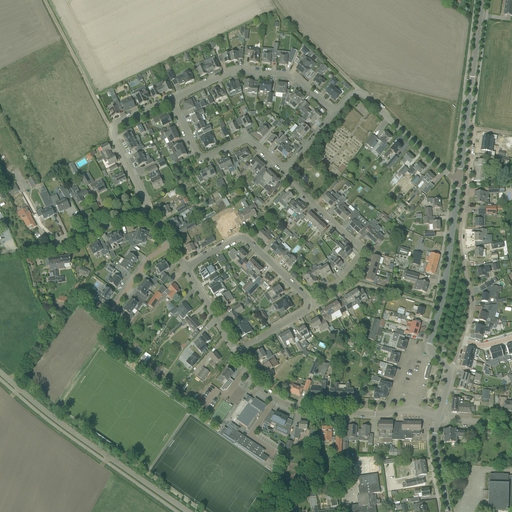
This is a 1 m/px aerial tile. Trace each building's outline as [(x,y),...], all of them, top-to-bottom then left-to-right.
[(238,30),(241,38),(244,38),(245,31),(246,27),(238,30)] [(263,61),(262,63),(264,64),(270,64),(270,61),(273,61),(273,59),(276,59),(277,57),(277,54),(277,52),(277,49),(278,44),(274,44),(273,49),(273,50),(273,52),(270,52),(269,52),(268,52),(268,53),(263,53),(263,55),(263,56),(263,61)] [(250,57),(249,62),(253,63),(254,63),(256,63),(257,63),(258,63),(258,58),(259,52),(253,51),(253,48),(246,48),(246,51),(246,56),(250,57)] [(229,53),(231,63),(237,61),(237,60),(238,60),(238,59),(239,59),(240,56),(243,56),(243,51),(243,49),(240,49),(240,52),(229,53)] [(280,60),(279,65),(287,66),(287,63),(288,63),(291,65),(293,60),(296,54),(297,52),(292,49),(291,52),(290,53),(289,55),(288,55),(280,55),(280,57),(280,60)] [(225,64),(231,63),(229,53),(220,55),(221,57),(218,58),(220,63),(223,62),(225,62),(225,64)] [(296,69),(299,72),(300,72),(301,73),(304,76),(308,72),(310,69),(308,68),(311,65),(305,60),(307,58),(303,55),(302,56),(299,60),(301,63),(296,69)] [(211,58),(205,61),(209,71),(211,71),(213,70),(213,71),(219,68),(217,64),(216,60),(212,62),(211,58)] [(209,71),(205,61),(199,64),(200,68),(197,69),(200,77),(207,74),(206,73),(209,71)] [(327,69),(323,65),(317,72),(321,76),(327,69)] [(176,79),(172,72),(171,69),(166,71),(168,74),(171,81),(176,79)] [(189,82),(190,82),(192,81),(193,81),(193,80),(191,76),(192,76),(191,72),(176,78),(177,80),(179,85),(185,82),(186,84),(187,83),(189,82)] [(313,82),(315,84),(317,85),(316,86),(320,89),(325,83),(322,80),(322,79),(318,75),(313,82)] [(327,85),(330,88),(326,93),(331,98),(335,102),(341,94),(333,87),(334,86),(337,83),(332,79),(327,85)] [(163,81),(157,84),(161,91),(162,93),(165,92),(165,93),(172,90),(168,83),(164,84),(163,81)] [(245,81),(244,89),(248,90),(248,93),(257,94),(258,87),(257,87),(257,88),(254,88),(254,87),(253,86),(252,86),(253,81),(245,81)] [(235,87),(233,82),(226,85),(228,90),(227,90),(229,94),(235,92),(236,95),(241,92),(239,85),(235,87)] [(260,87),(259,91),(263,91),(263,92),(271,92),(271,88),(272,83),(265,82),(264,82),(262,82),(261,82),(260,82),(260,87)] [(154,89),(150,91),(151,94),(153,99),(160,96),(159,94),(158,92),(161,91),(157,84),(152,86),(154,89)] [(286,99),(288,94),(289,91),(286,90),(287,85),(277,84),(275,94),(283,95),(282,98),(282,102),(280,105),(283,106),(284,103),(285,102),(286,99)] [(144,87),(131,93),(133,97),(135,102),(137,100),(140,105),(147,102),(147,101),(146,99),(149,98),(146,90),(144,87)] [(214,99),(215,101),(222,98),(226,95),(224,89),(219,91),(218,89),(211,92),(213,95),(212,95),(214,99)] [(292,95),(288,94),(286,99),(285,102),(289,104),(292,101),(297,105),(303,98),(295,91),(292,95)] [(119,104),(121,108),(123,107),(125,112),(135,107),(131,98),(121,102),(121,103),(119,104)] [(121,108),(119,104),(118,101),(112,104),(113,105),(112,106),(113,108),(109,110),(113,118),(120,114),(117,108),(120,107),(121,108)] [(191,101),(183,104),(187,112),(192,109),(193,112),(201,109),(202,109),(206,107),(203,101),(199,103),(199,104),(198,102),(192,105),(191,101)] [(304,101),(300,105),(303,108),(306,110),(309,107),(309,105),(304,101)] [(317,120),(317,121),(318,121),(322,117),(318,113),(321,110),(319,108),(316,111),(313,109),(310,113),(310,114),(311,115),(317,120)] [(201,109),(193,112),(195,116),(191,118),(192,121),(191,122),(193,126),(203,122),(200,117),(204,115),(202,109),(201,109)] [(302,119),(303,120),(308,125),(310,126),(312,124),(313,125),(317,121),(317,120),(311,115),(310,114),(308,112),(306,114),(302,119)] [(162,127),(171,122),(168,115),(160,119),(159,116),(152,119),(155,124),(160,122),(162,127)] [(242,117),(237,120),(240,126),(243,124),(245,128),(251,124),(247,117),(243,119),(242,117)] [(308,125),(302,119),(300,118),(298,120),(299,124),(300,125),(298,127),(306,134),(310,130),(306,127),(308,125)] [(237,127),(240,126),(237,120),(232,122),(233,124),(229,126),(231,129),(233,134),(239,130),(237,127)] [(204,134),(205,134),(211,131),(212,131),(209,125),(205,127),(203,122),(193,126),(195,130),(196,129),(198,132),(202,131),(204,134)] [(295,124),(289,130),(292,133),(298,127),(295,124)] [(263,138),(271,128),(268,125),(266,128),(263,126),(256,133),(260,136),(260,135),(263,138)] [(296,137),(297,138),(299,136),(302,139),(306,134),(297,127),(297,128),(294,131),(292,133),(296,137)] [(166,138),(167,138),(177,133),(175,130),(174,128),(173,128),(166,132),(165,129),(159,131),(162,136),(164,135),(166,138)] [(203,144),(205,148),(208,147),(208,148),(211,147),(211,146),(213,145),(211,140),(214,139),(213,136),(212,133),(211,131),(205,134),(206,136),(200,139),(201,142),(202,145),(203,144)] [(131,132),(123,136),(125,141),(134,137),(131,132)] [(179,139),(177,133),(167,138),(169,143),(167,144),(168,147),(173,145),(172,142),(179,139)] [(280,142),(284,137),(280,133),(276,138),(272,135),(266,141),(272,146),(274,143),(277,145),(280,142)] [(382,144),(379,147),(384,151),(387,148),(388,146),(386,144),(387,143),(391,138),(386,133),(379,141),(382,144)] [(370,148),(377,139),(372,135),(365,144),(370,148)] [(482,143),(482,145),(493,146),(494,140),(496,140),(497,136),(490,135),(490,139),(483,138),(482,143)] [(134,137),(125,141),(128,146),(136,142),(138,141),(137,140),(136,140),(134,137)] [(280,146),(276,150),(281,154),(288,146),(291,143),(287,140),(288,140),(287,139),(284,137),(280,142),(282,144),(280,146)] [(136,142),(128,146),(130,151),(139,147),(136,142)] [(173,145),(168,147),(169,151),(171,150),(173,155),(184,150),(182,144),(178,146),(176,143),(173,145)] [(400,146),(397,143),(390,150),(390,149),(383,156),(386,159),(392,152),(396,155),(402,149),(400,147),(400,146)] [(100,152),(100,153),(102,158),(109,154),(108,152),(110,151),(111,150),(108,144),(103,146),(100,148),(102,152),(100,152)] [(481,147),(481,151),(488,152),(487,156),(494,157),(495,153),(492,152),(493,146),(482,145),(481,147)] [(289,147),(288,146),(281,154),(286,158),(293,150),(289,147)] [(231,158),(232,160),(235,164),(239,162),(238,161),(242,159),(242,160),(250,156),(248,152),(246,149),(242,152),(240,152),(234,154),(235,156),(231,158)] [(184,150),(173,155),(176,160),(174,161),(175,164),(182,160),(181,158),(187,155),(184,150)] [(133,157),(136,162),(145,157),(143,152),(133,157)] [(109,154),(102,158),(103,159),(105,163),(107,162),(109,166),(117,162),(114,156),(111,157),(109,154)] [(407,161),(409,164),(414,159),(408,154),(401,161),(404,164),(407,161)] [(145,157),(136,162),(138,167),(145,163),(147,166),(154,162),(152,159),(150,160),(148,155),(145,157)] [(395,156),(386,166),(389,169),(398,159),(395,156)] [(235,166),(235,164),(232,160),(230,161),(228,158),(223,161),(228,171),(229,174),(235,171),(238,170),(237,169),(235,166)] [(252,172),(260,162),(256,158),(250,165),(253,167),(250,170),(252,172)] [(509,166),(510,159),(500,158),(499,165),(509,166)] [(488,162),(484,162),(483,161),(481,160),(480,161),(479,161),(474,161),(474,166),(473,179),(474,179),(473,181),(477,182),(477,185),(480,185),(480,182),(484,183),(486,169),(489,169),(491,169),(492,163),(490,163),(488,162)] [(228,171),(223,161),(217,164),(220,168),(221,171),(224,169),(225,172),(228,171)] [(265,167),(260,162),(252,172),(254,173),(257,171),(259,173),(265,167)] [(78,173),(73,163),(68,166),(73,175),(78,173)] [(412,166),(407,171),(410,174),(412,172),(414,175),(417,172),(420,175),(425,169),(424,169),(425,168),(423,166),(422,167),(419,164),(414,169),(412,166)] [(151,168),(147,170),(153,182),(151,183),(154,189),(159,187),(162,185),(163,185),(164,184),(164,183),(164,182),(164,181),(163,181),(163,180),(162,180),(161,181),(160,181),(159,178),(159,177),(155,171),(157,170),(155,166),(151,168)] [(408,170),(404,166),(393,178),(394,179),(392,181),(396,185),(403,176),(408,170)] [(204,170),(200,173),(201,175),(197,177),(200,183),(204,181),(204,180),(212,176),(212,177),(215,175),(213,171),(211,167),(207,169),(205,171),(204,170)] [(261,177),(261,176),(261,177),(254,184),(257,186),(261,181),(264,184),(266,185),(274,176),(269,172),(265,175),(263,178),(261,176),(261,177)] [(123,173),(118,175),(114,177),(118,185),(126,181),(123,173)] [(434,178),(434,177),(433,176),(432,176),(429,173),(426,177),(425,178),(423,176),(420,179),(414,186),(417,188),(422,182),(427,186),(430,183),(434,178)] [(82,180),(85,184),(87,187),(92,184),(86,174),(81,177),(82,180)] [(258,175),(252,182),(254,184),(261,177),(258,175)] [(34,176),(27,180),(32,188),(38,185),(34,176)] [(274,176),(266,185),(271,190),(267,195),(269,197),(275,190),(274,189),(275,188),(274,187),(279,181),(274,176)] [(414,186),(420,179),(416,176),(410,182),(414,186)] [(106,190),(101,180),(90,186),(91,188),(93,191),(96,190),(98,194),(103,191),(103,192),(106,190)] [(15,184),(10,187),(8,185),(4,187),(9,197),(19,191),(15,184)] [(71,188),(66,190),(69,195),(73,193),(74,196),(76,199),(78,204),(83,201),(82,197),(88,194),(86,190),(85,190),(80,192),(77,187),(72,189),(71,188)] [(331,191),(333,189),(330,187),(326,191),(328,193),(322,200),(326,204),(335,195),(331,191)] [(54,207),(55,207),(57,206),(58,208),(60,212),(64,210),(65,211),(70,208),(68,204),(67,202),(71,200),(70,198),(69,195),(66,190),(61,193),(64,199),(60,201),(56,194),(50,198),(54,207)] [(35,212),(36,214),(38,218),(43,216),(44,219),(54,215),(53,212),(56,211),(54,207),(50,198),(47,192),(39,194),(47,210),(43,211),(42,208),(35,212)] [(279,197),(276,200),(279,204),(281,205),(284,202),(286,204),(290,201),(293,197),(288,192),(282,199),(279,196),(279,197)] [(488,192),(485,192),(474,192),(474,196),(476,196),(476,203),(488,203),(488,192)] [(335,195),(326,204),(331,208),(334,204),(338,200),(340,202),(344,198),(342,196),(341,197),(336,193),(335,195)] [(215,204),(210,197),(205,199),(209,207),(215,204)] [(226,208),(230,205),(225,197),(221,199),(226,208)] [(338,209),(335,213),(340,218),(348,208),(344,204),(343,204),(347,200),(344,198),(340,202),(337,206),(339,208),(338,209)] [(433,198),(427,199),(427,203),(430,203),(430,205),(432,205),(433,209),(440,208),(440,200),(433,200),(433,198)] [(259,209),(264,203),(259,199),(258,200),(255,203),(259,209)] [(289,206),(284,210),(287,212),(291,216),(294,214),(302,205),(297,201),(294,205),(292,206),(290,204),(289,206)] [(167,206),(166,207),(162,209),(165,216),(171,214),(169,209),(173,207),(172,204),(167,207),(167,206)] [(248,208),(246,209),(251,218),(253,217),(254,218),(257,216),(256,215),(255,213),(258,211),(255,206),(254,204),(251,206),(248,208)] [(178,214),(186,209),(184,205),(176,210),(178,214)] [(306,209),(302,205),(294,214),(297,216),(295,219),(296,220),(294,222),(296,225),(300,220),(298,218),(301,215),(306,209)] [(489,215),(495,215),(496,215),(496,210),(502,210),(502,207),(493,206),(493,207),(486,207),(486,211),(478,210),(478,211),(478,215),(478,220),(475,220),(475,228),(482,228),(483,219),(485,220),(485,216),(489,216),(489,215)] [(186,209),(179,213),(181,217),(193,210),(192,207),(186,210),(186,209)] [(26,208),(19,212),(27,228),(32,226),(33,228),(36,227),(26,208)] [(351,214),(353,216),(357,212),(355,210),(353,212),(348,208),(340,218),(344,222),(348,218),(351,214)] [(251,218),(246,209),(237,214),(241,221),(244,219),(245,222),(251,218)] [(231,217),(226,220),(231,229),(237,226),(234,220),(237,218),(233,211),(230,214),(231,217)] [(353,230),(361,222),(356,218),(359,215),(357,212),(353,216),(352,217),(355,219),(349,226),(353,230)] [(214,215),(213,213),(204,218),(203,217),(198,220),(200,223),(214,215)] [(308,223),(314,217),(310,213),(304,219),(308,223)] [(176,219),(170,222),(174,230),(184,225),(180,217),(176,219)] [(314,217),(308,223),(312,227),(318,221),(314,217)] [(425,218),(423,218),(424,225),(429,224),(429,225),(429,230),(433,230),(433,231),(435,231),(440,231),(439,222),(434,222),(434,221),(430,221),(429,218),(429,217),(425,218)] [(220,219),(214,223),(218,229),(221,227),(225,233),(231,229),(226,220),(222,222),(220,219)] [(361,222),(353,230),(358,235),(361,231),(364,228),(366,230),(370,225),(371,226),(375,221),(374,220),(372,222),(371,221),(369,223),(368,223),(365,227),(361,222)] [(312,227),(316,230),(322,224),(318,221),(312,227)] [(366,230),(364,232),(367,235),(366,236),(366,237),(365,237),(368,239),(370,240),(378,232),(381,229),(377,226),(376,227),(375,226),(377,223),(375,221),(371,226),(370,225),(366,230)] [(193,222),(182,228),(184,233),(196,227),(193,222)] [(322,224),(316,230),(320,234),(323,232),(326,228),(322,224)] [(257,236),(262,241),(269,233),(272,230),(270,228),(265,234),(262,231),(257,236)] [(134,233),(130,234),(133,244),(135,243),(135,244),(137,243),(137,245),(141,244),(141,243),(142,239),(145,240),(148,233),(139,230),(139,231),(136,232),(135,232),(136,234),(134,234),(134,233)] [(475,234),(474,242),(475,242),(475,246),(489,244),(489,238),(487,238),(487,231),(486,230),(483,230),(478,230),(480,230),(480,235),(475,234)] [(119,232),(113,235),(114,238),(116,243),(118,245),(122,243),(123,243),(128,242),(126,235),(122,236),(121,236),(119,232)] [(387,238),(389,240),(391,238),(386,233),(384,236),(380,233),(380,234),(378,232),(370,240),(375,245),(378,241),(381,244),(387,238)] [(267,245),(272,240),(274,238),(271,235),(269,233),(262,241),(267,245)] [(114,238),(113,235),(112,235),(112,234),(109,236),(109,237),(107,238),(109,243),(105,245),(109,252),(114,249),(113,247),(114,247),(113,244),(114,244),(116,243),(114,238)] [(206,242),(205,243),(200,246),(202,249),(215,241),(212,236),(204,240),(206,242)] [(270,249),(275,253),(282,245),(281,244),(282,243),(279,241),(282,238),(279,236),(274,241),(276,243),(275,244),(275,243),(274,245),(270,249)] [(504,248),(502,242),(492,244),(490,244),(492,250),(504,248)] [(93,246),(89,247),(93,256),(100,252),(103,256),(109,253),(105,247),(101,249),(98,243),(94,245),(93,246)] [(197,246),(196,243),(190,245),(186,247),(189,254),(195,251),(194,248),(197,246)] [(282,245),(275,253),(280,258),(282,256),(284,257),(288,253),(289,252),(284,248),(284,247),(282,245)] [(338,247),(342,250),(348,256),(351,253),(350,252),(351,250),(346,246),(344,248),(340,245),(338,247)] [(408,256),(409,250),(401,247),(399,254),(408,256)] [(134,262),(135,263),(137,260),(136,260),(137,259),(131,255),(132,254),(133,255),(136,252),(131,248),(128,251),(129,252),(127,255),(128,256),(125,261),(132,266),(134,262)] [(333,255),(334,255),(334,256),(336,258),(337,258),(339,260),(341,259),(343,260),(344,258),(345,259),(348,256),(342,250),(339,248),(335,253),(333,251),(332,253),(333,255)] [(475,249),(475,257),(476,257),(476,259),(481,259),(481,257),(486,257),(486,253),(489,253),(489,249),(485,248),(484,250),(482,250),(475,249)] [(241,268),(246,263),(246,262),(244,259),(247,256),(241,250),(237,255),(236,254),(237,253),(233,249),(228,252),(230,254),(228,255),(228,256),(231,254),(235,257),(239,261),(236,264),(241,268)] [(413,251),(412,257),(420,259),(422,253),(416,252),(413,251)] [(303,258),(301,255),(296,261),(290,256),(288,253),(284,257),(283,258),(286,262),(285,263),(290,267),(291,266),(293,268),(303,258)] [(425,261),(437,265),(440,256),(431,253),(430,257),(426,257),(425,261)] [(219,263),(222,261),(223,263),(226,261),(222,255),(216,258),(219,263)] [(55,258),(57,270),(64,269),(63,265),(71,264),(69,256),(55,258)] [(373,256),(372,262),(378,264),(380,258),(373,256)] [(54,270),(57,270),(55,258),(45,259),(46,267),(49,266),(50,271),(54,270)] [(330,261),(329,263),(329,264),(333,270),(336,267),(337,268),(339,266),(340,267),(343,264),(339,260),(337,258),(336,258),(334,261),(332,263),(331,262),(330,261)] [(122,273),(124,270),(128,273),(128,272),(129,273),(131,270),(130,270),(132,266),(125,261),(124,261),(121,265),(119,263),(115,268),(122,273)] [(246,263),(241,268),(243,269),(246,272),(248,269),(251,272),(257,265),(252,261),(248,265),(246,263)] [(434,275),(437,265),(425,261),(428,262),(425,273),(434,275)] [(163,272),(169,269),(167,266),(168,265),(166,262),(165,263),(164,262),(161,264),(159,265),(156,268),(158,271),(156,271),(159,275),(160,274),(160,275),(162,278),(160,281),(163,283),(168,277),(165,274),(165,275),(163,272)] [(370,268),(377,270),(378,264),(372,262),(370,268)] [(482,269),(477,270),(479,278),(481,277),(482,280),(487,279),(488,278),(487,273),(490,273),(489,271),(489,270),(492,269),(493,270),(493,272),(499,271),(498,264),(492,265),(492,264),(484,265),(484,269),(482,269)] [(204,280),(205,282),(206,281),(209,279),(210,282),(218,277),(215,273),(216,272),(212,266),(211,266),(208,268),(206,265),(203,267),(204,267),(201,269),(202,271),(200,273),(204,280)] [(262,270),(257,265),(251,272),(254,275),(251,277),(256,282),(260,277),(258,274),(262,270)] [(119,285),(122,281),(117,277),(120,274),(109,266),(107,269),(106,270),(113,275),(111,277),(110,277),(108,281),(110,283),(109,283),(116,289),(117,288),(118,288),(120,285),(119,285)] [(314,270),(317,276),(320,274),(323,278),(326,276),(331,273),(327,266),(322,269),(320,266),(314,270)] [(81,267),(78,273),(82,275),(86,277),(89,270),(84,268),(81,267)] [(375,276),(377,270),(370,268),(368,274),(375,276)] [(317,276),(314,270),(311,271),(311,273),(304,277),(306,280),(305,280),(309,286),(316,282),(315,282),(313,278),(317,276)] [(407,271),(404,280),(415,283),(419,284),(417,291),(425,293),(428,283),(420,281),(417,280),(419,275),(407,271)] [(216,285),(210,288),(213,294),(215,292),(216,293),(218,293),(219,295),(226,290),(222,283),(228,279),(224,274),(220,277),(218,279),(213,281),(214,282),(216,285)] [(373,282),(375,276),(368,274),(366,280),(373,282)] [(263,278),(259,283),(262,286),(262,285),(266,288),(268,286),(270,284),(273,281),(269,277),(270,276),(268,275),(267,275),(263,278)] [(149,283),(145,280),(141,286),(148,291),(150,288),(152,289),(153,287),(154,288),(157,284),(152,280),(149,283)] [(492,281),(485,285),(487,289),(491,286),(494,284),(492,281)] [(246,292),(249,289),(252,285),(249,282),(245,285),(243,288),(242,289),(245,294),(246,292)] [(178,288),(174,284),(169,290),(168,289),(164,293),(167,296),(171,300),(174,296),(180,291),(177,289),(178,288)] [(249,289),(246,292),(250,296),(257,289),(252,285),(249,289)] [(145,295),(148,291),(141,286),(140,286),(138,289),(139,289),(137,291),(141,294),(138,298),(144,302),(147,298),(146,297),(147,295),(145,295)] [(281,298),(279,295),(283,292),(279,286),(275,289),(272,290),(267,293),(271,300),(270,300),(272,304),(275,302),(276,301),(281,298)] [(482,294),(481,302),(487,302),(488,299),(494,300),(494,293),(496,293),(497,287),(496,287),(491,286),(487,289),(486,294),(482,294)] [(101,295),(97,292),(94,296),(101,301),(104,297),(108,300),(113,293),(106,288),(101,295)] [(350,294),(355,301),(358,299),(360,303),(365,300),(367,299),(363,292),(364,293),(360,295),(357,290),(350,294)] [(224,309),(228,307),(229,306),(230,305),(230,304),(229,303),(234,300),(229,291),(219,297),(222,296),(223,299),(219,301),(224,309)] [(153,309),(162,295),(157,292),(147,305),(153,309)] [(346,302),(343,304),(347,311),(352,307),(354,307),(357,305),(355,301),(350,294),(343,298),(346,302)] [(59,296),(59,299),(58,303),(68,304),(69,300),(68,300),(68,298),(59,296)] [(131,299),(128,304),(134,309),(137,306),(139,308),(140,306),(141,307),(143,304),(146,306),(147,305),(144,302),(138,298),(135,302),(131,299)] [(283,299),(272,306),(276,311),(283,307),(283,308),(285,311),(292,307),(287,299),(284,301),(283,299)] [(336,302),(330,306),(334,314),(339,311),(341,314),(347,311),(343,304),(339,306),(336,302)] [(184,303),(178,308),(178,309),(182,313),(179,316),(183,320),(186,317),(185,316),(187,314),(191,311),(187,306),(185,303),(184,303)] [(134,309),(128,304),(127,306),(126,305),(124,308),(125,308),(123,311),(127,314),(124,317),(130,321),(133,317),(132,315),(133,313),(132,313),(134,309)] [(479,316),(478,319),(479,320),(485,322),(485,324),(490,324),(497,324),(498,320),(494,319),(496,314),(497,310),(498,307),(499,304),(492,305),(489,315),(487,315),(488,315),(486,314),(481,313),(480,316),(479,316)] [(232,324),(240,319),(237,315),(244,311),(240,305),(233,309),(234,312),(228,316),(232,324)] [(322,317),(324,320),(326,323),(332,320),(329,317),(334,314),(330,306),(323,310),(326,316),(323,318),(322,317)] [(414,307),(413,309),(412,311),(417,312),(416,315),(417,316),(422,317),(424,310),(414,307)] [(264,321),(266,319),(268,318),(263,311),(259,313),(264,321)] [(187,323),(194,331),(200,326),(198,323),(197,323),(193,318),(194,318),(193,318),(190,321),(187,318),(188,317),(171,331),(173,333),(182,326),(183,327),(187,323)] [(248,318),(244,321),(240,323),(241,326),(236,329),(242,337),(252,331),(248,323),(250,321),(248,318)] [(326,323),(324,320),(319,323),(317,319),(309,323),(313,330),(318,327),(321,331),(328,327),(326,323)] [(377,333),(378,329),(381,321),(374,319),(371,331),(377,333)] [(411,328),(418,331),(420,325),(408,321),(408,324),(412,326),(411,328)] [(485,324),(484,328),(476,326),(474,335),(483,336),(484,331),(489,332),(490,330),(491,330),(492,328),(496,328),(497,324),(490,324),(485,324)] [(299,335),(296,337),(299,342),(304,351),(305,350),(307,349),(309,345),(307,344),(305,340),(306,339),(307,340),(310,338),(310,337),(308,334),(306,331),(304,327),(296,331),(299,335)] [(289,331),(284,334),(288,341),(291,340),(294,344),(296,342),(291,335),(289,331)] [(377,333),(371,331),(368,339),(375,341),(377,333)] [(285,343),(288,341),(284,334),(279,337),(281,341),(285,349),(287,347),(285,343)] [(404,351),(407,342),(401,340),(402,336),(393,334),(392,335),(391,341),(395,342),(395,344),(396,344),(395,348),(396,349),(404,351)] [(210,341),(204,335),(199,340),(201,343),(196,348),(201,353),(207,348),(204,346),(210,341)] [(181,348),(183,350),(190,343),(188,340),(184,344),(181,348)] [(304,351),(299,342),(296,344),(301,353),(304,351)] [(467,347),(464,357),(473,359),(474,355),(477,356),(478,351),(476,350),(476,349),(467,347)] [(500,348),(494,349),(497,359),(503,358),(504,361),(504,362),(507,361),(505,355),(502,356),(500,348)] [(491,359),(488,360),(489,362),(490,365),(493,364),(493,363),(498,361),(497,359),(494,349),(489,351),(491,359)] [(262,350),(255,354),(259,361),(264,358),(266,357),(267,360),(272,356),(269,351),(264,354),(262,350)] [(288,360),(291,358),(287,350),(283,352),(284,353),(288,360)] [(212,367),(217,363),(221,359),(215,353),(210,358),(212,360),(209,363),(212,367)] [(398,359),(399,356),(389,353),(387,359),(390,359),(389,363),(397,365),(398,360),(398,359)] [(190,359),(187,362),(192,367),(200,359),(194,354),(191,357),(192,358),(191,359),(190,359)] [(143,356),(140,360),(146,364),(149,360),(143,356)] [(272,357),(267,360),(268,360),(269,363),(267,364),(263,366),(263,367),(264,366),(267,371),(266,372),(267,372),(269,376),(274,373),(272,369),(277,366),(274,361),(275,360),(273,356),(272,357)] [(335,360),(334,363),(337,363),(336,364),(343,365),(344,358),(338,357),(337,360),(335,360)] [(464,359),(462,367),(470,369),(473,359),(464,357),(464,359)] [(322,360),(315,375),(323,379),(330,364),(329,364),(322,360)] [(392,380),(395,370),(390,369),(391,365),(386,364),(380,362),(379,367),(383,368),(382,371),(385,372),(384,377),(388,378),(392,380)] [(197,376),(204,381),(210,373),(203,368),(197,376)] [(290,376),(281,368),(277,372),(280,375),(273,384),(276,386),(277,386),(281,389),(288,380),(290,376)] [(224,385),(219,390),(222,393),(227,392),(233,382),(229,379),(233,374),(227,369),(221,377),(224,380),(222,383),(224,385)] [(461,381),(467,383),(472,384),(473,381),(473,379),(474,377),(467,375),(463,374),(461,381)] [(293,385),(290,393),(300,397),(302,389),(307,391),(311,382),(307,381),(305,387),(301,385),(300,388),(293,385)] [(467,383),(461,381),(459,389),(463,390),(470,392),(472,384),(467,383)] [(380,391),(387,394),(388,390),(389,391),(390,388),(391,388),(391,386),(391,385),(386,384),(380,382),(379,386),(378,386),(376,391),(380,391)] [(330,392),(329,397),(353,398),(354,393),(354,390),(353,390),(353,389),(345,388),(346,386),(339,386),(339,388),(334,388),(330,387),(330,392)] [(311,387),(310,396),(322,397),(322,390),(322,388),(321,388),(311,387)] [(374,400),(376,400),(377,400),(379,400),(379,399),(386,399),(387,394),(380,391),(376,391),(374,391),(374,400)] [(452,399),(451,408),(458,409),(458,404),(459,404),(463,404),(464,399),(460,399),(460,397),(456,397),(456,399),(452,399)] [(511,411),(511,402),(506,402),(506,398),(500,397),(499,410),(500,407),(504,408),(504,411),(511,411)] [(260,416),(266,407),(255,399),(253,402),(247,398),(245,401),(243,400),(229,420),(239,426),(240,424),(247,429),(257,414),(260,416)] [(458,409),(451,408),(451,413),(458,413),(471,414),(471,412),(475,412),(475,407),(475,405),(463,404),(459,404),(458,404),(458,409)] [(268,415),(263,422),(270,425),(271,421),(278,424),(282,415),(275,412),(275,413),(273,418),(271,418),(269,415),(268,415)] [(282,415),(278,424),(283,427),(281,433),(280,433),(288,437),(291,426),(287,425),(286,424),(285,424),(287,419),(288,418),(282,415)] [(295,428),(294,439),(299,439),(299,434),(302,434),(303,431),(306,431),(307,428),(307,423),(300,422),(299,427),(299,428),(295,428)] [(392,422),(379,422),(379,427),(378,439),(383,439),(383,443),(391,444),(391,440),(392,423),(392,422)] [(391,440),(392,440),(399,440),(404,441),(404,439),(411,440),(411,434),(420,434),(420,431),(420,423),(402,422),(402,423),(392,423),(391,440)] [(230,425),(224,434),(227,437),(260,459),(260,458),(265,462),(268,458),(265,456),(263,454),(265,451),(260,447),(239,433),(238,432),(239,430),(240,429),(231,423),(230,425)] [(347,427),(347,431),(348,431),(347,438),(352,438),(356,438),(356,426),(352,426),(352,425),(349,425),(349,426),(348,426),(348,427),(347,427)] [(319,437),(319,441),(321,441),(322,441),(322,442),(322,443),(323,444),(324,444),(325,445),(326,445),(327,445),(328,445),(328,444),(329,444),(329,443),(330,442),(330,441),(331,441),(336,442),(336,438),(331,438),(331,437),(331,433),(332,428),(322,427),(322,432),(321,437),(319,437)] [(358,430),(357,438),(358,438),(357,441),(363,441),(364,438),(368,438),(369,427),(362,427),(362,430),(358,430)] [(455,430),(443,430),(444,444),(449,443),(456,443),(456,437),(465,438),(465,432),(455,431),(455,430)] [(111,444),(96,433),(94,436),(110,447),(111,444)] [(417,470),(426,468),(426,467),(425,467),(424,461),(419,462),(414,463),(415,468),(416,468),(417,470)] [(426,468),(417,470),(418,476),(418,477),(418,476),(419,479),(424,479),(424,478),(426,476),(425,475),(426,475),(425,470),(426,470),(426,468)] [(484,495),(484,500),(488,500),(488,507),(488,510),(503,511),(508,511),(508,507),(511,507),(511,481),(511,476),(508,476),(508,475),(504,475),(504,474),(493,474),(493,476),(489,476),(489,491),(485,491),(484,491),(484,495)] [(358,505),(351,506),(351,511),(376,511),(376,509),(375,507),(374,508),(374,505),(380,504),(380,500),(376,501),(376,495),(373,496),(373,494),(380,493),(379,488),(378,484),(377,475),(359,477),(360,487),(358,487),(359,496),(357,496),(358,505)] [(406,484),(402,485),(403,488),(407,487),(417,485),(420,485),(425,484),(424,478),(424,479),(419,479),(406,482),(406,484)] [(419,490),(414,490),(415,494),(418,494),(418,498),(421,497),(422,498),(429,496),(428,489),(419,490)] [(422,503),(412,505),(413,511),(425,511),(425,506),(423,507),(422,503)]
